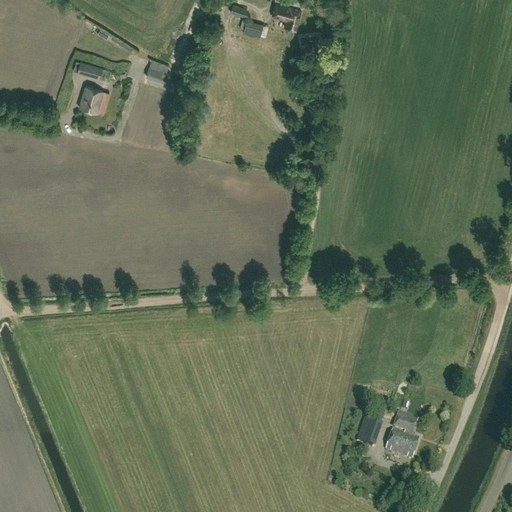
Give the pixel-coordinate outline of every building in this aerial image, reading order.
[(273,17),(287,20),(286,27),(296,30),(302,9),(291,6),(291,8),(276,4),(273,17)] [(239,7),(233,5),(231,12),(246,17),(248,12),(239,8),(239,7)] [(247,21),(246,21),(244,29),(243,33),(260,37),(263,25),(247,21)] [(97,34),(107,39),(109,34),(100,29),(97,34)] [(204,48),(206,41),(201,39),(198,46),(204,48)] [(77,72),(100,79),(103,68),(80,61),(77,72)] [(149,67),(146,76),(164,81),(166,72),(149,67)] [(79,108),(97,113),(103,91),(86,86),(79,108)] [(368,411),(376,414),(376,415),(391,420),(393,412),(378,407),(378,409),(370,406),(368,411)] [(412,459),(419,439),(412,437),(418,419),(399,412),(394,428),(405,432),(404,434),(393,430),(386,450),(412,459)] [(364,419),(357,442),(372,447),(380,424),(364,419)] [(435,451),(425,459),(434,471),(444,463),(435,451)] [(423,483),(404,477),(400,486),(419,493),(423,483)]
